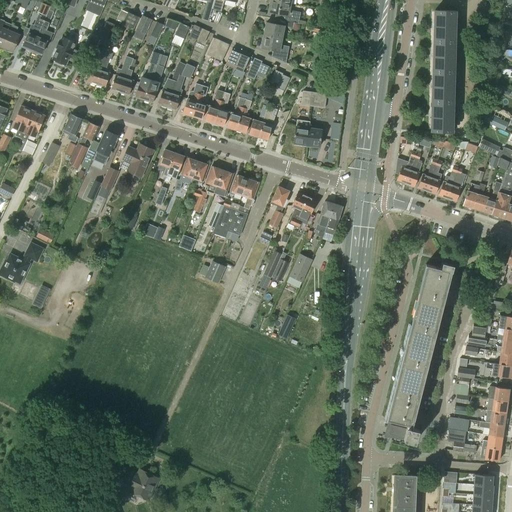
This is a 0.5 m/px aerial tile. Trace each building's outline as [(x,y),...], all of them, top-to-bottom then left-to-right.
[(55,0),(52,7),(58,9),(61,1),(58,0),(55,0)] [(178,0),(171,0),(168,8),(174,10),(178,0)] [(202,0),(207,1),(202,19),(208,21),(211,9),(213,0),(202,0)] [(213,0),(211,9),(221,11),(224,0),(228,0),(236,2),(236,0),(213,0)] [(291,4),(272,0),(270,0),(268,11),(281,14),(279,20),(293,22),(298,23),(300,12),(290,10),(291,4)] [(39,8),(38,12),(46,15),(50,6),(42,2),(42,3),(36,1),(34,6),(39,8)] [(46,17),(31,52),(36,54),(36,52),(41,54),(46,42),(48,43),(52,33),(46,30),(49,25),(48,25),(50,19),(55,8),(50,6),(46,17)] [(120,8),(117,18),(123,21),(127,11),(120,8)] [(434,10),(433,40),(454,41),(455,11),(434,10)] [(133,29),(139,17),(127,12),(122,24),(133,29)] [(23,34),(22,35),(26,37),(22,46),(27,48),(26,50),(31,52),(46,17),(41,15),(38,14),(33,25),(32,24),(30,29),(25,27),(23,34)] [(135,30),(145,34),(152,19),(142,15),(135,30)] [(0,46),(1,47),(11,24),(10,24),(9,25),(3,23),(4,21),(0,18),(0,46)] [(178,22),(168,19),(166,25),(175,29),(178,22)] [(293,22),(279,20),(278,19),(277,24),(266,22),(263,35),(282,38),(285,26),(292,28),(293,22)] [(113,24),(106,21),(99,37),(106,40),(113,24)] [(157,38),(163,25),(156,21),(150,35),(157,38)] [(175,35),(183,39),(189,27),(180,23),(175,35)] [(1,47),(5,49),(5,50),(12,53),(16,44),(19,43),(22,34),(20,35),(16,30),(18,27),(11,24),(1,47)] [(189,37),(196,40),(201,28),(194,25),(189,37)] [(326,28),(306,25),(305,30),(320,33),(319,38),(324,39),(326,28)] [(209,32),(201,28),(196,40),(203,44),(209,32)] [(281,45),(282,38),(263,35),(261,48),(273,50),(272,57),(285,63),(288,46),(281,45)] [(58,46),(57,46),(56,48),(57,48),(53,59),(55,60),(55,62),(61,65),(62,63),(65,65),(68,59),(75,61),(79,52),(73,49),(75,43),(63,37),(61,41),(60,40),(59,42),(60,43),(58,46)] [(207,54),(214,58),(222,42),(214,38),(207,54)] [(454,41),(433,40),(432,71),(453,71),(454,41)] [(229,45),(222,42),(214,58),(221,61),(229,45)] [(315,45),(312,61),(320,62),(323,46),(315,45)] [(226,64),(234,68),(241,50),(233,47),(226,64)] [(249,54),(241,50),(234,68),(242,71),(249,54)] [(150,63),(146,78),(141,76),(134,96),(138,98),(138,99),(143,100),(152,74),(153,75),(157,65),(158,65),(162,55),(152,52),(149,62),(150,63)] [(107,57),(101,55),(100,55),(96,68),(92,66),(87,81),(91,82),(91,84),(96,85),(105,58),(106,59),(107,57)] [(162,55),(158,65),(164,67),(167,57),(162,55)] [(105,87),(110,72),(105,71),(109,58),(110,58),(107,57),(106,59),(105,58),(96,85),(101,87),(101,86),(105,87)] [(246,76),(253,79),(255,75),(260,63),(261,61),(254,58),(246,76)] [(120,93),(127,69),(129,69),(130,66),(130,65),(126,64),(123,63),(121,70),(117,69),(111,89),(115,90),(114,91),(120,93)] [(186,63),(181,75),(185,76),(190,78),(195,67),(186,63)] [(260,63),(255,75),(263,78),(269,67),(260,63)] [(164,67),(158,65),(157,65),(153,75),(156,76),(160,77),(164,67)] [(511,70),(508,69),(501,68),(500,74),(508,75),(507,77),(511,77),(511,70)] [(129,95),(134,80),(130,79),(132,70),(129,69),(127,69),(120,93),(125,95),(125,94),(129,95)] [(270,81),(277,84),(282,74),(283,73),(275,70),(270,81)] [(432,71),(432,101),(452,101),(453,71),(432,71)] [(149,101),(152,102),(159,82),(155,80),(156,76),(153,75),(152,74),(143,100),(148,102),(149,101)] [(290,78),(282,74),(277,84),(274,93),(281,96),(290,78)] [(185,76),(179,75),(177,82),(175,81),(166,108),(171,109),(172,108),(176,110),(182,90),(180,89),(185,76)] [(161,106),(166,108),(175,81),(171,80),(167,79),(162,89),(158,104),(161,105),(161,106)] [(192,92),(198,94),(201,85),(195,83),(192,92)] [(208,87),(201,85),(198,94),(204,96),(205,96),(208,87)] [(318,86),(317,93),(303,91),(301,105),(309,106),(310,99),(325,101),(326,97),(326,94),(325,94),(325,89),(318,86)] [(503,86),(501,91),(508,95),(511,89),(503,86)] [(326,94),(326,97),(342,104),(345,96),(343,95),(327,88),(326,94)] [(204,120),(214,123),(223,92),(216,90),(214,98),(216,99),(214,106),(209,105),(204,120)] [(198,94),(192,92),(191,92),(189,93),(187,98),(182,113),(192,116),(198,94)] [(223,92),(214,123),(223,126),(228,111),(223,109),(225,103),(227,103),(230,94),(223,92)] [(204,96),(198,94),(192,116),(201,119),(206,104),(201,102),(204,96)] [(231,112),(226,127),(235,130),(245,99),(239,97),(237,105),(232,112),(231,112)] [(246,99),(245,99),(235,130),(245,133),(250,118),(245,116),(248,109),(248,110),(251,101),(246,99)] [(324,108),(325,101),(310,99),(309,106),(324,108)] [(452,101),(432,101),(431,131),(451,131),(452,101)] [(17,130),(15,135),(21,138),(32,111),(27,108),(27,107),(23,105),(22,106),(21,106),(14,122),(12,128),(17,130)] [(248,134),(257,137),(267,106),(263,105),(258,120),(253,119),(248,134)] [(274,108),(267,106),(257,137),(267,140),(277,109),(274,108)] [(338,114),(334,113),(334,120),(340,121),(341,115),(342,115),(343,110),(339,109),(338,114)] [(39,113),(32,111),(21,138),(16,148),(22,151),(29,135),(35,138),(37,131),(38,132),(44,116),(43,115),(44,114),(39,112),(39,113)] [(507,122),(486,113),(482,121),(503,130),(507,122)] [(77,137),(75,136),(75,135),(76,135),(80,125),(85,127),(87,124),(82,121),(82,120),(71,115),(64,130),(63,132),(69,135),(69,136),(68,136),(67,139),(75,142),(77,137)] [(306,146),(308,127),(309,128),(310,121),(296,120),(293,144),(306,146)] [(87,124),(85,127),(78,144),(83,146),(87,138),(93,141),(99,127),(89,123),(88,124),(87,124)] [(321,129),(309,128),(308,127),(306,146),(319,147),(321,129)] [(105,130),(92,157),(105,163),(118,136),(115,134),(114,134),(114,132),(110,131),(109,130),(108,131),(105,130)] [(0,139),(0,151),(3,153),(11,137),(3,134),(0,139)] [(481,138),(477,146),(496,155),(498,149),(499,147),(481,138)] [(441,148),(442,146),(443,143),(435,140),(433,145),(441,148)] [(444,140),(443,143),(442,146),(452,150),(452,149),(455,141),(444,140)] [(87,169),(87,168),(99,143),(94,141),(93,144),(91,143),(81,166),(87,169)] [(467,142),(455,141),(452,149),(463,153),(464,149),(467,143),(467,142)] [(42,162),(43,163),(49,166),(58,146),(51,142),(42,162)] [(70,156),(76,145),(70,142),(65,153),(70,156)] [(87,148),(83,146),(78,144),(77,143),(68,163),(77,168),(87,148)] [(467,143),(464,149),(474,153),(477,146),(467,143)] [(141,177),(153,150),(139,144),(136,150),(128,147),(122,159),(123,160),(119,167),(127,170),(127,171),(141,177)] [(501,151),(498,149),(496,155),(499,157),(508,161),(511,162),(511,150),(503,147),(501,151)] [(173,152),(164,149),(157,170),(162,172),(159,178),(164,179),(173,152)] [(399,182),(404,184),(415,152),(411,151),(407,164),(397,160),(395,175),(398,176),(396,180),(400,181),(399,182)] [(170,179),(173,170),(178,171),(184,156),(173,152),(164,179),(167,181),(170,179)] [(420,154),(415,152),(404,184),(410,186),(410,185),(414,186),(419,173),(418,173),(421,163),(418,161),(420,154)] [(495,167),(496,165),(498,158),(492,156),(489,165),(495,167)] [(190,182),(197,161),(187,157),(179,180),(177,179),(174,189),(179,191),(182,182),(190,184),(190,182)] [(496,165),(506,169),(508,161),(499,157),(498,158),(496,165)] [(425,192),(437,160),(432,158),(426,176),(422,174),(417,187),(421,189),(420,190),(425,192)] [(441,161),(437,160),(425,192),(431,194),(431,192),(435,194),(442,174),(437,173),(441,161)] [(208,165),(197,161),(190,182),(201,186),(208,165)] [(498,192),(491,214),(506,219),(508,222),(510,220),(511,221),(511,162),(508,161),(506,169),(501,183),(498,192)] [(211,166),(205,183),(216,187),(222,170),(211,166)] [(458,167),(453,166),(450,175),(447,183),(442,181),(438,195),(441,196),(441,197),(446,199),(458,167)] [(101,186),(103,187),(110,190),(118,171),(109,167),(101,186)] [(458,167),(446,199),(451,201),(452,200),(455,201),(460,187),(465,174),(460,173),(462,169),(458,167)] [(214,193),(219,195),(221,188),(227,190),(232,173),(222,170),(216,187),(214,193)] [(481,181),(483,172),(476,170),(474,179),(481,181)] [(157,173),(150,171),(147,180),(147,181),(154,183),(157,173)] [(219,217),(212,233),(225,238),(228,231),(240,236),(255,191),(258,182),(236,175),(233,183),(230,191),(229,194),(234,195),(235,193),(247,197),(243,207),(239,206),(240,205),(231,202),(229,207),(223,205),(219,217)] [(35,180),(30,191),(38,195),(35,200),(43,204),(51,188),(35,180)] [(87,197),(93,199),(101,183),(95,180),(87,197)] [(154,183),(147,181),(140,198),(146,200),(154,183)] [(493,190),(498,192),(501,183),(495,181),(493,190)] [(15,189),(2,183),(0,187),(0,192),(10,198),(15,189)] [(216,187),(205,183),(204,184),(203,184),(202,186),(205,187),(203,192),(200,191),(195,204),(193,210),(199,213),(202,205),(204,206),(206,199),(205,198),(207,194),(213,196),(214,193),(216,187)] [(479,186),(472,208),(481,211),(486,197),(481,195),(485,185),(480,183),(479,186)] [(462,205),(472,208),(479,186),(474,184),(472,192),(467,191),(462,205)] [(161,186),(154,203),(160,206),(166,188),(161,186)] [(283,214),(280,213),(286,199),(285,199),(288,191),(277,186),(270,203),(276,206),(268,223),(276,227),(283,214)] [(195,204),(200,191),(201,189),(198,188),(197,190),(195,189),(190,202),(195,204)] [(481,211),(491,214),(498,192),(493,190),(490,198),(486,197),(481,211)] [(291,207),(294,208),(300,211),(307,196),(297,192),(291,207)] [(97,215),(105,197),(98,194),(90,212),(97,215)] [(302,223),(305,225),(316,201),(307,196),(300,211),(293,226),(300,229),(302,223)] [(315,229),(319,231),(324,232),(325,230),(333,202),(329,201),(328,202),(324,201),(315,229)] [(214,228),(223,205),(217,202),(207,225),(214,228)] [(338,204),(333,202),(325,230),(324,232),(333,235),(342,206),(338,205),(338,204)] [(293,226),(300,211),(294,208),(288,223),(293,226)] [(54,236),(39,228),(35,237),(50,244),(54,236)] [(37,261),(42,249),(31,243),(25,255),(22,261),(10,255),(7,261),(5,260),(0,269),(0,275),(7,279),(8,276),(15,280),(21,278),(28,264),(27,263),(29,257),(37,261)] [(271,277),(279,258),(281,253),(273,250),(258,285),(265,288),(271,277)] [(300,253),(286,282),(299,288),(312,259),(300,253)] [(289,262),(279,258),(271,277),(280,281),(289,262)] [(218,283),(226,266),(212,260),(209,267),(204,277),(218,283)] [(418,429),(416,429),(406,426),(407,424),(409,424),(409,423),(448,270),(451,271),(453,264),(442,261),(440,267),(425,264),(387,418),(386,418),(392,420),(390,428),(393,435),(403,437),(403,439),(415,442),(416,435),(418,436),(419,432),(418,431),(418,429)] [(501,285),(505,271),(499,269),(494,283),(501,285)] [(277,334),(286,338),(295,319),(287,315),(277,334)] [(511,316),(500,315),(498,328),(503,329),(504,328),(511,329),(511,316)] [(490,326),(491,319),(476,316),(475,324),(486,326),(490,326)] [(486,326),(475,324),(473,324),(471,335),(484,337),(486,326)] [(502,340),(511,341),(511,329),(504,328),(503,329),(503,335),(497,334),(496,339),(502,340)] [(466,344),(485,347),(486,338),(484,337),(471,335),(468,335),(466,344)] [(500,352),(511,353),(511,341),(502,340),(501,346),(497,346),(496,351),(500,352)] [(476,356),(477,348),(465,346),(464,354),(476,356)] [(498,364),(511,365),(511,353),(500,352),(498,364)] [(459,356),(458,364),(466,365),(467,358),(459,356)] [(491,375),(510,378),(511,373),(511,365),(498,364),(486,362),(485,368),(492,369),(491,375)] [(473,378),(474,370),(458,368),(457,376),(473,378)] [(468,385),(469,378),(459,377),(458,384),(468,385)] [(488,398),(509,401),(510,394),(508,393),(509,389),(489,386),(487,398),(488,398)] [(469,396),(466,395),(456,394),(455,402),(467,404),(469,396)] [(486,410),(505,413),(506,408),(507,409),(509,401),(488,398),(486,410)] [(467,415),(468,408),(454,406),(453,413),(467,415)] [(487,423),(505,425),(506,417),(505,417),(505,413),(486,410),(485,422),(487,422),(487,423)] [(468,420),(449,417),(447,428),(466,431),(468,420)] [(489,428),(488,435),(502,437),(502,432),(504,432),(505,425),(487,423),(487,422),(485,422),(479,421),(478,427),(486,428),(489,428)] [(486,447),(502,449),(503,441),(501,441),(502,437),(488,435),(486,447)] [(453,442),(452,450),(462,452),(463,450),(475,452),(476,445),(453,442)] [(481,446),(479,458),(498,461),(499,456),(500,456),(502,449),(486,447),(481,446)] [(151,491),(157,478),(139,469),(137,472),(136,471),(135,473),(125,469),(119,481),(132,487),(130,491),(138,495),(139,497),(143,499),(145,498),(147,499),(148,498),(150,497),(152,493),(151,491)] [(473,484),(492,485),(493,475),(474,474),(473,484)] [(413,511),(414,493),(419,493),(419,489),(414,489),(415,476),(394,475),(393,487),(393,493),(392,511),(413,511)] [(492,485),(473,484),(473,494),(491,496),(492,485)] [(472,505),(490,506),(491,496),(473,494),(472,505)]
